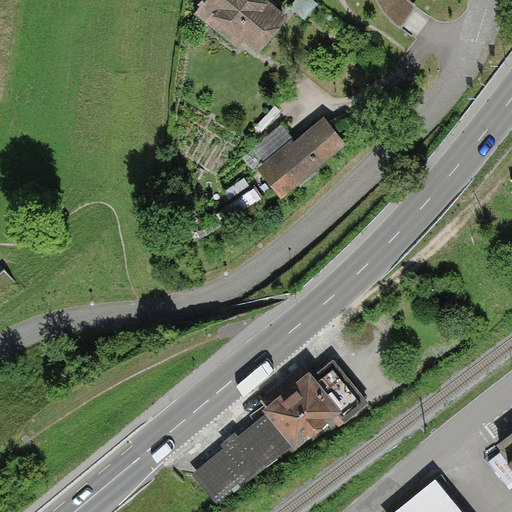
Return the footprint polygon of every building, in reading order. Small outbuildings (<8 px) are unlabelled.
[(280,23),(249,0),(208,0),(198,14),(211,25),(207,30),(232,50),(236,45),(253,58),(280,23)] [(320,126),(257,179),(277,202),(340,149),(320,126)] [(6,269),(0,273),(0,297),(18,283),(6,269)] [(331,372),(310,388),(335,421),(339,426),(361,409),(331,372)] [(263,424),(285,451),(289,457),(335,421),(310,388),(303,380),(257,415),(263,424)] [(263,424),(193,479),(214,506),(285,451),(263,424)] [(451,511),(433,489),(404,511),(451,511)]
